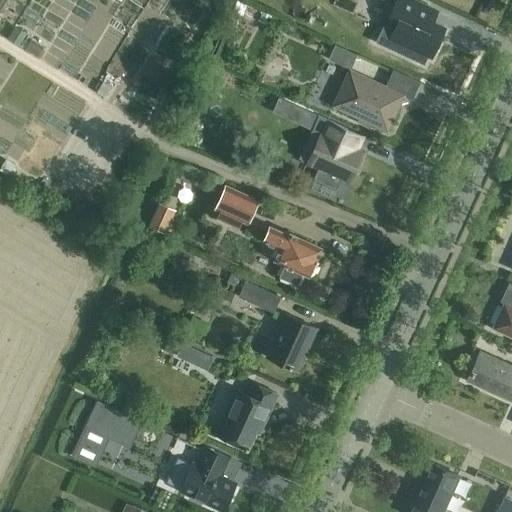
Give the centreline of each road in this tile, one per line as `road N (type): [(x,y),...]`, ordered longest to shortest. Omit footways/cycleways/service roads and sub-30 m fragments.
road 1 (tertiary): [(378,388),(511,94)]
road 2 (unclassified): [(511,452),(378,388)]
road 3 (tertiary): [(320,511),(378,388)]
